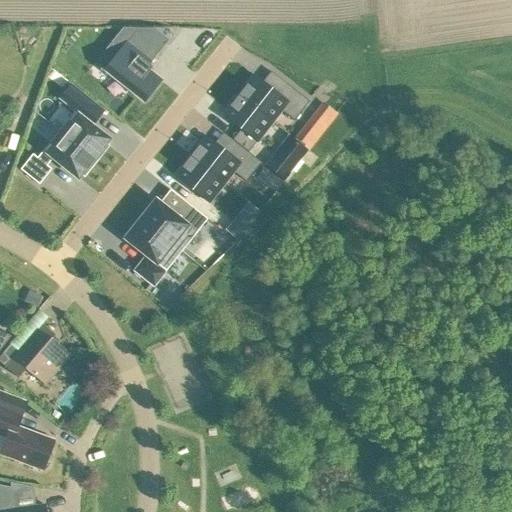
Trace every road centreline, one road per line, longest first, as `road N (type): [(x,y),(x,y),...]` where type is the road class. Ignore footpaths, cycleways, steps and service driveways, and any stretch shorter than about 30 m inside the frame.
road 1 (residential): [(54,267),(231,47)]
road 2 (residential): [(73,511),(87,437),(129,375)]
road 3 (residential): [(147,511),(146,449),(129,375)]
road 4 (residential): [(129,375),(94,310),(54,267)]
